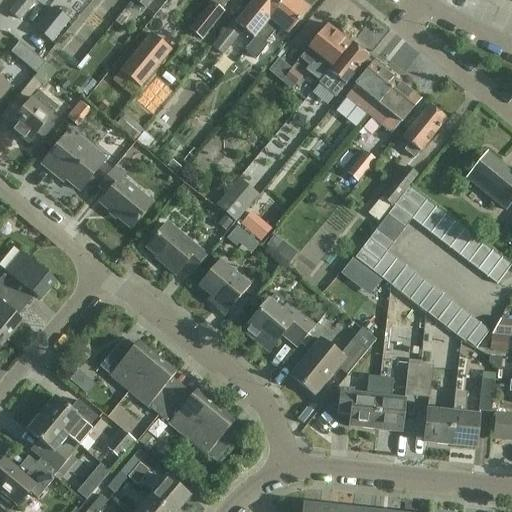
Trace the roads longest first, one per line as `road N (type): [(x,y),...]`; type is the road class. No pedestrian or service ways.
road 1 (residential): [(289,466),(268,405),(98,271)]
road 2 (residential): [(511,490),(289,466)]
road 3 (residential): [(511,115),(402,30),(420,0)]
road 4 (residential): [(0,395),(98,271)]
road 5 (residential): [(98,271),(0,190)]
